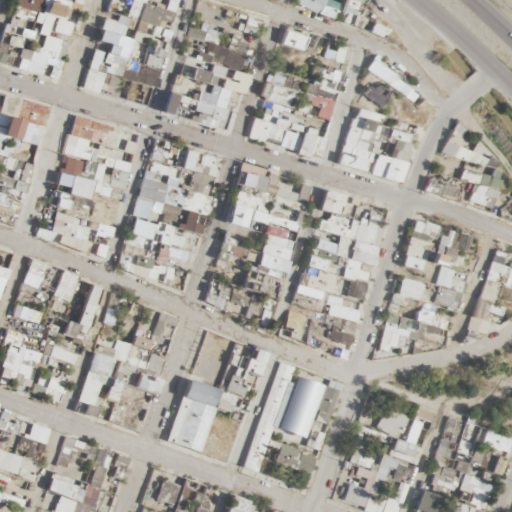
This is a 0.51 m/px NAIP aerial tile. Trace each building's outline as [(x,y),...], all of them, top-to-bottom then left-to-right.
[(12,0),(0,47),(0,62),(58,78),(74,16),(45,9),(47,0),(12,0)] [(332,94),(262,81),(250,142),(318,155),(327,107),(330,108),(332,94)] [(0,91),(0,124),(3,125),(2,134),(22,137),(25,121),(46,126),(51,101),(0,91)] [(0,375),(0,381),(27,387),(41,378),(49,380),(42,337),(61,334),(61,331),(95,338),(83,398),(158,386),(163,361),(150,341),(156,312),(102,300),(131,281),(190,293),(220,151),(151,137),(148,151),(114,144),(111,121),(73,113),(53,207),(56,208),(51,229),(38,231),(37,234),(52,256),(24,260),(0,375)] [(227,223),(222,222),(204,303),(247,313),(245,320),(274,327),(307,178),(240,163),(227,223)] [(296,303),(305,305),(315,302),(313,309),(323,311),(327,293),(347,296),(351,295),(348,286),(349,284),(355,285),(365,283),(368,266),(367,262),(358,260),(355,249),(356,244),(348,246),(346,238),(353,236),(353,234),(355,225),(351,213),(352,209),(347,191),(322,185),(296,303)] [(0,288),(10,249),(0,246),(0,288)] [(169,441),(200,450),(212,406),(233,411),(237,396),(216,391),(229,345),(204,338),(193,378),(187,376),(169,441)] [(47,384),(60,388),(64,379),(51,374),(47,384)] [(279,397),(265,393),(245,470),(260,473),(279,397)] [(352,464),(379,467),(384,434),(357,430),(352,464)]
